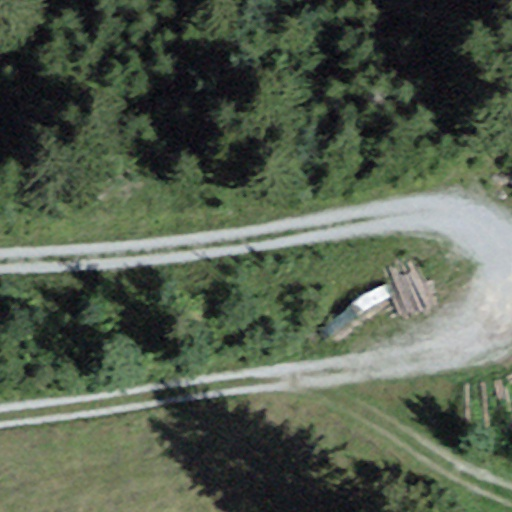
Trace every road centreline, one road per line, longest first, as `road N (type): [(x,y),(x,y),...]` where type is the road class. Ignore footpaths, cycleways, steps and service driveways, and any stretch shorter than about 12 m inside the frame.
road 1 (track): [(511,330),(507,340),(445,359),(0,425)]
road 2 (track): [(0,270),(102,265),(464,213),(511,240)]
road 3 (track): [(331,377),(458,472),(511,490)]
